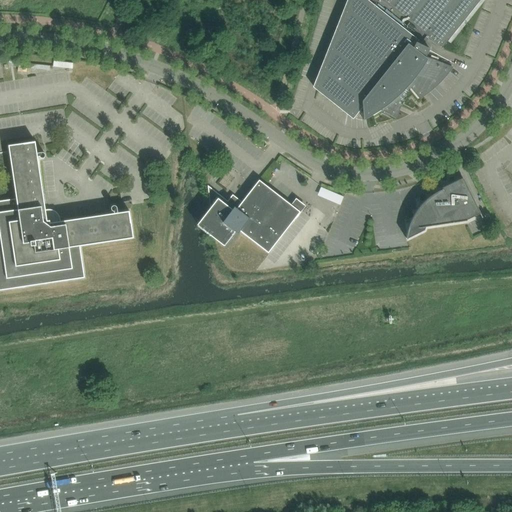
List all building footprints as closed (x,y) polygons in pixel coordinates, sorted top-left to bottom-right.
[(352,0),(318,88),(352,116),(362,104),(363,120),(371,115),(377,112),(382,108),(381,111),(394,118),(410,87),(419,98),(422,96),(426,94),(429,91),(432,89),(435,86),(438,83),(440,81),(443,78),(445,75),(448,72),(450,69),(452,66),(425,56),(429,48),(419,43),(424,37),(425,38),(427,36),(382,0),(352,0)] [(382,0),(427,36),(429,38),(442,48),(480,0),(382,0)] [(37,153),(35,141),(8,145),(16,198),(0,200),(0,290),(85,278),(80,246),(133,238),(129,211),(118,212),(117,207),(116,206),(115,205),(113,205),(112,206),(111,207),(111,208),(111,209),(111,210),(112,211),(114,211),(114,213),(57,222),(57,220),(56,218),(55,217),(54,215),(52,214),(49,213),(47,213),(46,214),(37,156),(39,156),(40,157),(40,158),(42,158),(44,158),(45,157),(45,155),(45,153),(44,153),(43,152),(42,152),(37,153)] [(472,196),(461,175),(462,178),(439,189),(440,190),(437,192),(433,189),(430,193),(433,195),(428,199),(423,203),(419,208),(415,213),(414,215),(411,221),(409,227),(407,233),(406,239),(415,234),(424,230),(425,226),(467,220),(479,213),(472,196)] [(290,224),(300,212),(259,180),(239,206),(231,200),(229,202),(208,185),(210,207),(197,224),(214,238),(224,245),(235,231),(237,233),(240,231),(268,253),(290,224)] [(320,187),(317,195),(339,205),(343,196),(320,187)]
